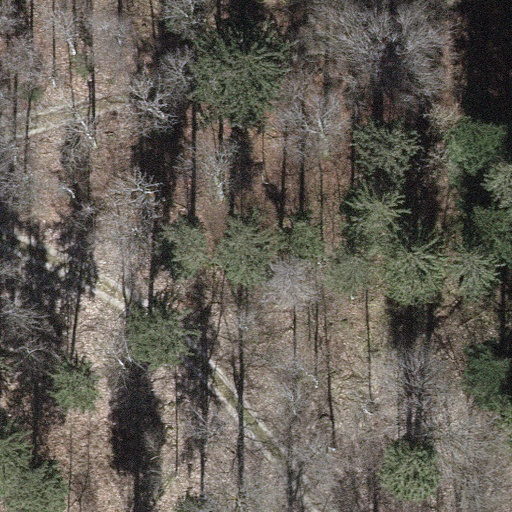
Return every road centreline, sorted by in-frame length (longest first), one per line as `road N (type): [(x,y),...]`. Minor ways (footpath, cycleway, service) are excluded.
road 1 (track): [(419,0),(0,132)]
road 2 (track): [(318,511),(251,418),(133,293),(0,235)]
